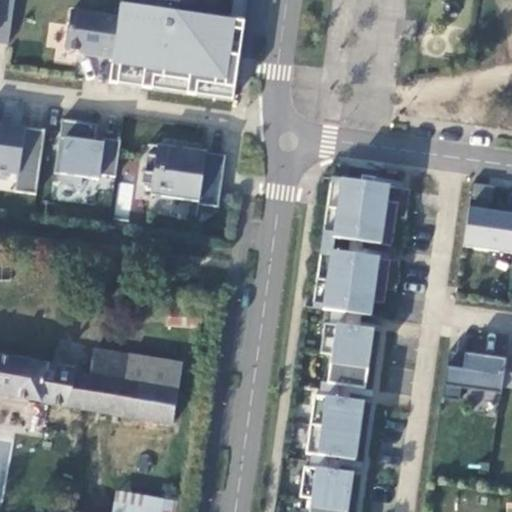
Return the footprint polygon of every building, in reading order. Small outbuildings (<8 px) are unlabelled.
[(14,0),(0,0),(0,41),(8,43),(14,0)] [(234,87),(244,20),(230,18),(178,11),(179,1),(172,0),(164,0),(163,9),(120,3),(118,16),(112,57),(109,82),(118,83),(119,71),(143,74),(141,86),(152,88),(154,75),(188,80),(186,93),(196,94),(197,82),(234,87)] [(232,0),(230,18),(244,20),(246,0),(232,0)] [(118,16),(71,9),(65,48),(84,50),(83,53),(112,57),(118,16)] [(143,74),(119,71),(118,83),(141,86),(143,74)] [(188,80),(154,75),(152,88),(186,93),(188,80)] [(234,87),(197,82),(196,94),(232,99),(234,87)] [(121,139),(103,137),(103,141),(95,140),(97,123),(62,118),(54,172),(59,173),(58,181),(81,184),(82,176),(98,178),(99,173),(115,175),(121,139)] [(36,192),(45,128),(7,123),(6,125),(0,124),(0,169),(17,172),(15,189),(36,192)] [(225,154),(167,146),(165,155),(147,153),(144,170),(143,170),(141,183),(151,184),(150,194),(197,200),(197,202),(218,205),(225,154)] [(341,177),(331,176),(313,306),(322,308),(331,249),(333,236),(341,177)] [(388,184),(341,177),(333,236),(380,243),(386,198),(388,184)] [(399,200),(386,198),(380,243),(392,245),(399,200)] [(463,244),(511,251),(511,211),(469,206),(463,244)] [(370,314),(372,300),(384,302),(391,258),(331,249),(322,308),(331,309),(342,310),(361,313),(370,314)] [(331,309),(330,322),(324,321),(320,351),(331,353),(327,381),(321,380),(319,394),(314,393),(306,452),(311,452),(309,466),(304,465),(300,495),(311,496),(308,511),(347,511),(353,472),(339,470),(327,468),(329,455),(341,456),(355,459),(363,400),(349,398),(337,397),(339,383),(351,385),(365,387),(373,328),(359,327),(340,324),(342,310),(331,309)] [(340,324),(359,327),(361,313),(342,310),(340,324)] [(89,374),(0,358),(0,395),(168,425),(178,370),(128,361),(125,353),(93,347),(89,374)] [(448,349),(445,373),(461,376),(464,351),(448,349)] [(461,376),(445,373),(442,396),(459,398),(461,386),(501,392),(502,384),(506,357),(464,351),(461,376)] [(511,358),(506,357),(502,384),(511,385),(511,358)] [(349,398),(351,385),(339,383),(337,397),(349,398)] [(339,470),(341,456),(329,455),(327,468),(339,470)] [(184,511),(186,497),(117,488),(114,511),(184,511)]
